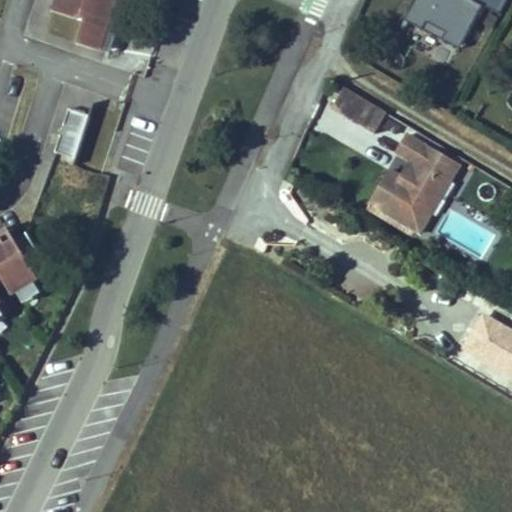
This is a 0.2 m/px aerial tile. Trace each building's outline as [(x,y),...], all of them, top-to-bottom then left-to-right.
[(55,0),(52,11),(83,21),(76,43),(110,53),(126,0),(55,0)] [(414,0),(405,19),(461,47),(483,3),(477,0),(414,0)] [(372,105),(344,88),(333,108),(361,124),(372,105)] [(90,114),(69,108),(55,151),(77,157),(90,114)] [(461,167),(407,135),(397,153),(416,164),(407,180),(391,170),(372,203),(421,233),(461,167)] [(42,260),(28,237),(16,244),(6,230),(0,233),(0,304),(2,303),(0,300),(0,286),(5,283),(13,296),(16,294),(34,283),(38,281),(30,268),(42,260)] [(16,294),(23,304),(41,293),(34,283),(16,294)] [(511,334),(482,318),(464,350),(511,377),(511,334)]
